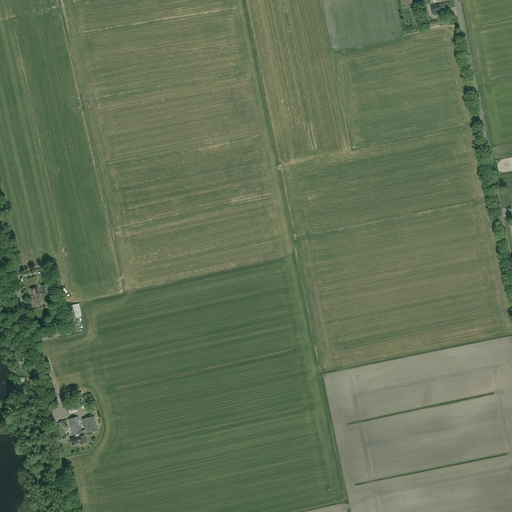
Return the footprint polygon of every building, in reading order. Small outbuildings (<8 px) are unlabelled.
[(446,11),(444,3),(431,6),(432,13),(446,11)] [(41,286),(43,294),(49,293),(47,284),(41,286)] [(32,299),(31,299),(32,304),(33,304),(34,308),(42,306),(37,287),(29,289),(32,299)] [(55,320),(48,321),(50,329),(57,328),(55,320)] [(76,405),(68,407),(69,413),(77,411),(76,405)] [(78,417),(68,419),(72,436),(75,435),(75,437),(70,438),(72,445),(80,443),(80,444),(87,442),(85,435),(86,435),(86,433),(97,430),(94,416),(82,419),(85,430),(81,431),(78,417)] [(65,429),(68,426),(63,421),(60,424),(65,429)]
